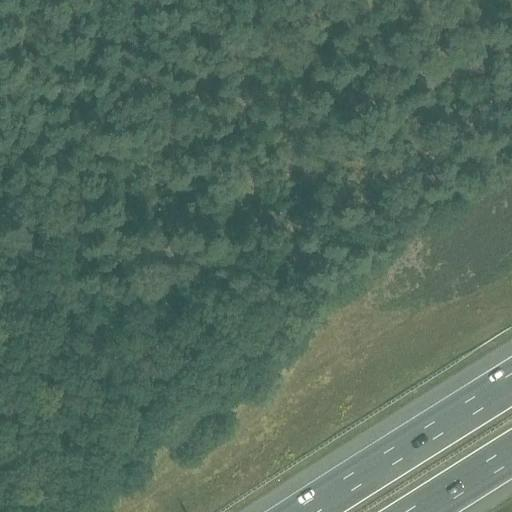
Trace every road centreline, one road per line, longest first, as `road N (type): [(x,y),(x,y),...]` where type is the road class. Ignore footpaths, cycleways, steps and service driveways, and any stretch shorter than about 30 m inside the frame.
road 1 (motorway): [(511,383),(306,511)]
road 2 (track): [(0,105),(95,0)]
